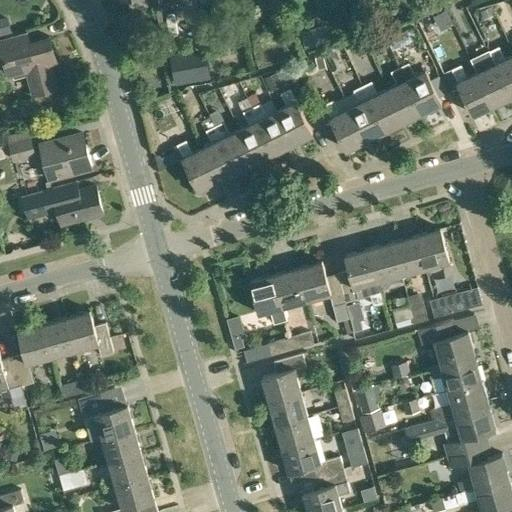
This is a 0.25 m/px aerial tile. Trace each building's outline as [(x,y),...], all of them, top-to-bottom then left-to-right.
[(437,10),(433,0),(414,0),(419,15),(437,10)] [(495,11),(492,5),(480,10),(484,19),(484,18),(496,13),(495,11)] [(0,35),(13,32),(8,14),(0,16),(0,35)] [(262,24),(260,15),(249,16),(250,26),(262,24)] [(29,42),(26,32),(0,39),(0,62),(4,62),(8,75),(26,70),(33,95),(58,87),(51,63),(55,61),(48,36),(29,42)] [(511,95),(490,50),(488,45),(484,42),(478,45),(482,54),(480,54),(486,67),(477,71),(493,104),(511,95)] [(511,95),(511,54),(505,58),(499,46),(490,50),(511,95)] [(318,69),(326,67),(323,54),(314,56),(318,69)] [(399,66),(422,111),(441,102),(424,68),(414,73),(408,62),(399,66)] [(461,64),(452,68),(473,113),(493,104),(477,71),(467,76),(461,64)] [(403,120),(422,111),(399,66),(391,71),(397,82),(386,87),(403,120)] [(371,80),(363,84),(385,129),(403,120),(386,87),(377,92),(371,80)] [(367,139),(385,129),(363,84),(353,89),(359,101),(350,105),(367,139)] [(312,132),(295,99),(289,87),(280,91),(286,104),(276,109),(292,142),(312,132)] [(347,149),(367,139),(350,105),(340,110),(334,99),(325,103),(330,115),(347,149)] [(292,142),(276,109),(266,114),(260,101),(251,106),(274,151),(292,142)] [(255,160),(274,151),(251,106),(242,110),(249,123),(239,127),(255,160)] [(255,160),(239,127),(229,132),(223,120),(214,124),(237,170),(255,160)] [(218,179),(237,170),(214,124),(205,129),(211,141),(202,146),(218,179)] [(49,178),(91,166),(81,132),(39,143),(49,178)] [(36,154),(31,136),(9,142),(13,160),(14,160),(16,166),(22,164),(22,162),(32,159),(31,156),(36,154)] [(218,179),(202,146),(192,151),(186,138),(176,143),(199,188),(218,179)] [(79,189),(77,180),(22,195),(28,217),(57,209),(61,223),(104,212),(97,184),(79,189)] [(425,267),(449,261),(440,227),(416,234),(425,267)] [(402,273),(425,267),(416,234),(393,240),(402,273)] [(378,280),(402,273),(393,240),(369,246),(378,280)] [(381,291),(378,280),(369,246),(345,253),(350,268),(337,272),(345,300),(346,300),(358,297),(381,291)] [(345,300),(337,272),(326,275),(321,259),(297,266),(306,299),(330,293),(333,304),(337,320),(350,317),(345,300)] [(283,306),(306,299),(297,266),(274,272),(283,306)] [(286,319),(283,306),(274,272),(250,279),(259,312),(271,309),(274,322),(286,319)] [(457,292),(430,299),(435,316),(462,309),(457,292)] [(413,323),(428,318),(427,312),(423,300),(408,305),(413,323)] [(397,327),(413,323),(408,305),(392,309),(396,321),(397,327)] [(66,314),(75,348),(98,342),(101,353),(114,350),(106,321),(94,324),(90,308),(66,314)] [(51,354),(75,348),(66,314),(42,321),(51,354)] [(441,363),(475,354),(468,329),(457,332),(453,317),(418,328),(422,343),(435,340),(441,363)] [(351,322),(354,330),(362,328),(360,320),(351,322)] [(28,361),(51,354),(42,321),(18,328),(24,350),(13,354),(21,384),(34,380),(28,361)] [(299,346),(314,342),(311,330),(295,335),(299,346)] [(270,354),(299,346),(295,335),(267,342),(270,354)] [(302,390),(295,367),(306,364),(302,351),(273,359),(277,371),(262,375),(268,399),(302,390)] [(0,389),(21,384),(13,354),(1,357),(0,352),(0,389)] [(448,388),(481,379),(475,354),(441,363),(428,367),(435,393),(448,389),(448,388)] [(411,372),(407,360),(391,364),(394,377),(411,372)] [(432,419),(488,404),(481,379),(448,388),(448,389),(452,402),(429,409),(432,419)] [(63,396),(79,392),(75,380),(60,384),(63,396)] [(374,385),(373,383),(353,389),(358,405),(360,404),(362,413),(380,408),(378,400),(383,398),(379,383),(374,385)] [(338,405),(350,402),(345,386),(334,389),(338,405)] [(83,416),(94,413),(101,437),(134,427),(127,404),(112,409),(107,389),(78,398),(83,416)] [(275,423),(309,414),(302,390),(268,399),(275,423)] [(350,402),(338,405),(343,421),(354,417),(350,402)] [(447,454),(484,444),(481,432),(495,428),(488,404),(432,419),(435,429),(458,423),(462,437),(443,442),(447,454)] [(388,424),(384,409),(364,414),(369,429),(388,424)] [(282,447),(315,437),(309,414),(275,423),(282,447)] [(108,462),(141,453),(134,427),(101,437),(108,462)] [(51,432),(52,448),(66,448),(65,432),(51,432)] [(316,475),(344,468),(340,454),(322,460),(315,437),(282,447),(288,470),(313,464),(316,475)] [(460,490),(509,477),(502,451),(488,456),(484,444),(447,454),(450,467),(469,462),(473,475),(457,480),(460,490)] [(114,484),(147,475),(141,453),(108,462),(114,484)] [(60,475),(71,472),(66,455),(55,458),(60,475)] [(356,474),(377,470),(375,462),(354,466),(356,474)] [(310,511),(322,511),(343,506),(336,483),(347,480),(344,468),(316,475),(319,487),(305,491),(310,511)] [(63,489),(75,486),(71,472),(60,475),(63,489)] [(147,475),(114,484),(120,506),(102,511),(133,511),(131,505),(154,498),(147,475)] [(511,487),(509,477),(460,490),(460,491),(431,499),(434,511),(458,505),(459,503),(479,497),(482,510),(474,511),(502,511),(500,506),(511,502),(511,487)] [(16,511),(15,504),(26,501),(22,489),(0,494),(0,511),(16,511)] [(374,511),(387,511),(385,503),(373,506),(374,511)]
